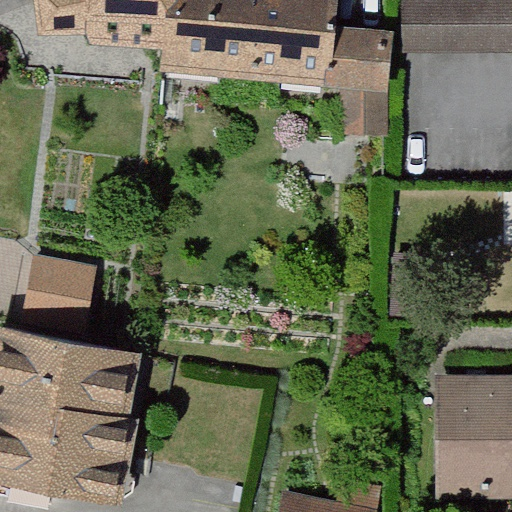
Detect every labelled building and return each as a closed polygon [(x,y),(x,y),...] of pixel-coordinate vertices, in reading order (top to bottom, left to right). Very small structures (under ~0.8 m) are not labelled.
[(22,0),(18,41),(149,47),(148,86),(379,95),(381,36),(326,34),(327,0),(22,0)] [(511,0),(402,0),(403,50),(511,50),(511,0)] [(86,276),(26,263),(14,323),(74,336),(86,276)] [(0,491),(97,511),(110,511),(142,359),(0,329),(0,491)] [(511,506),(511,377),(432,377),(431,506),(511,506)] [(349,511),(273,501),(271,511),(349,511)]
